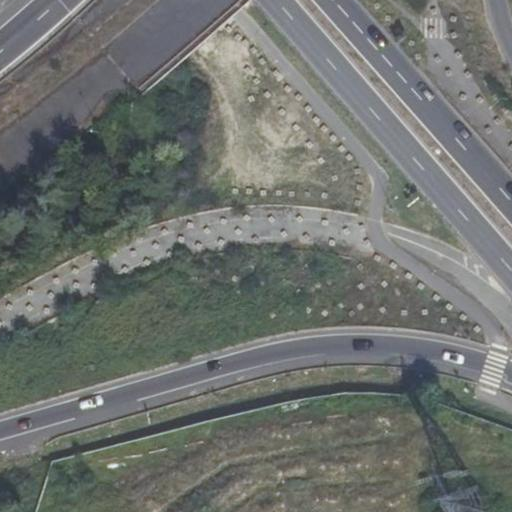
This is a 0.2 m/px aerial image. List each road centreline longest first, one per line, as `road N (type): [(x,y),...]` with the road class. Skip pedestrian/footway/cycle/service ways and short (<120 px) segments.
road 1 (trunk): [(0,428),(238,358),(362,340),(511,371)]
road 2 (primary): [(261,0),(511,291)]
road 3 (trunk): [(0,144),(172,0)]
road 4 (primary): [(465,157),(325,0)]
road 5 (trunk): [(465,157),(443,0)]
